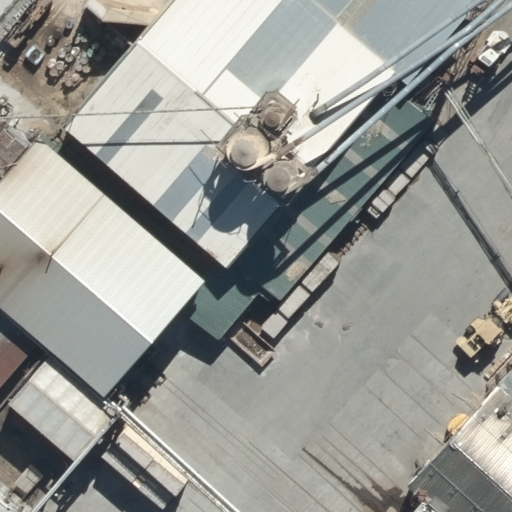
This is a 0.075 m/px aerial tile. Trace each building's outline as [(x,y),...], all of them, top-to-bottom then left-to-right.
[(315,0),(187,0),(78,129),(240,266),(403,74),(315,0)] [(351,0),(367,14),(379,0),(351,0)] [(218,278),(37,127),(0,171),(0,290),(121,393),(218,278)] [(511,511),(511,368),(415,481),(430,494),(414,511),(511,511)] [(32,511),(0,482),(0,511),(32,511)]
